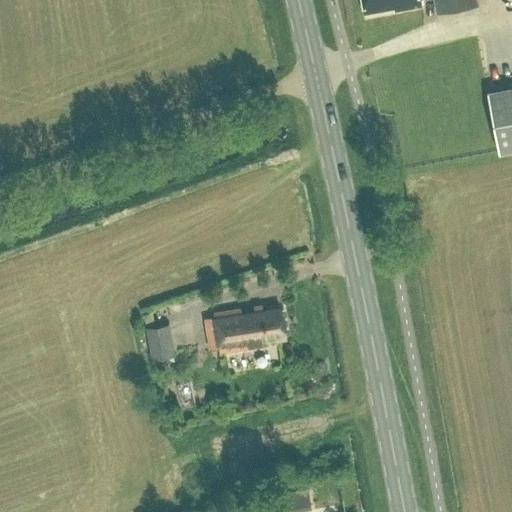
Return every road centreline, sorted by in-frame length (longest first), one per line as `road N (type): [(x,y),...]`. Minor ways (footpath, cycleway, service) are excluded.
road 1 (secondary): [(403,511),(317,75)]
road 2 (unclassified): [(317,75),(0,188)]
